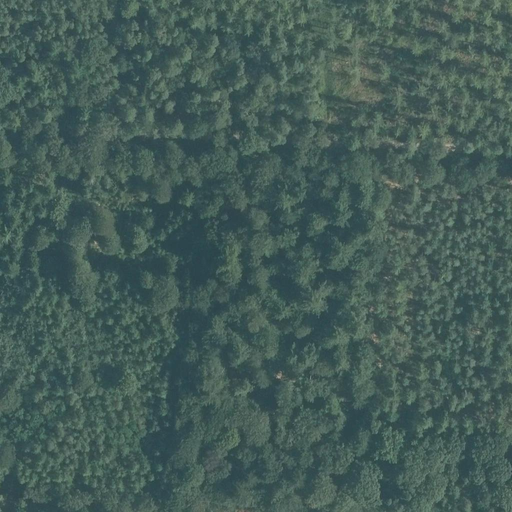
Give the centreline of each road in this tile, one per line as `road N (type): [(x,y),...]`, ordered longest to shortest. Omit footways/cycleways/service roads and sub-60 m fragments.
road 1 (track): [(511,460),(258,441),(192,467),(171,504),(0,494)]
road 2 (track): [(511,152),(0,124)]
